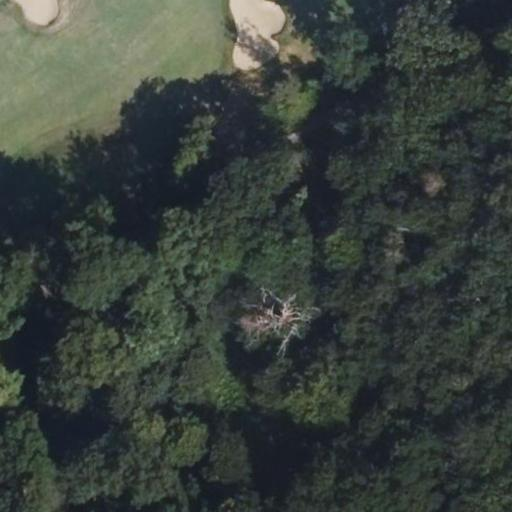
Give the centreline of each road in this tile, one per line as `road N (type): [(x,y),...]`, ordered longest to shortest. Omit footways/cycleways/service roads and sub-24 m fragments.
road 1 (unknown): [(511,13),(265,169),(0,298)]
road 2 (track): [(73,511),(0,307)]
